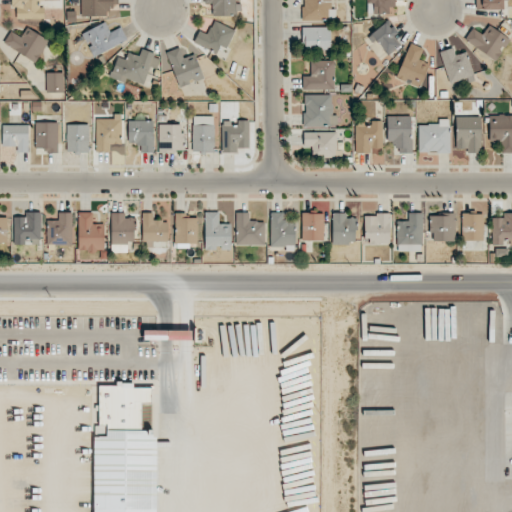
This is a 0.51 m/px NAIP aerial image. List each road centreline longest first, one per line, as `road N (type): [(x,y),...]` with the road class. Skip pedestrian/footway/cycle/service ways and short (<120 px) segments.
road 1 (tertiary): [(511,282),(0,281)]
road 2 (residential): [(0,183),(511,182)]
road 3 (residential): [(276,182),(274,0)]
